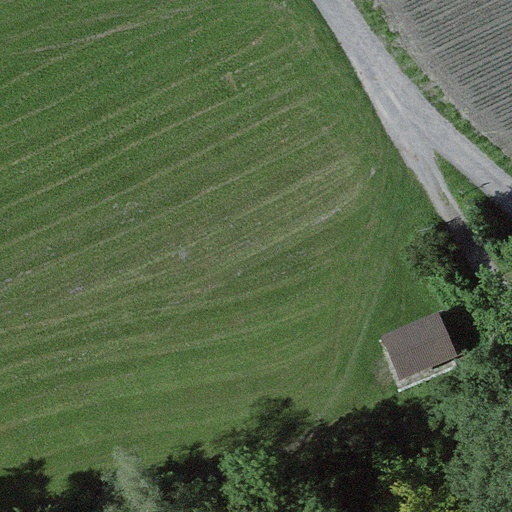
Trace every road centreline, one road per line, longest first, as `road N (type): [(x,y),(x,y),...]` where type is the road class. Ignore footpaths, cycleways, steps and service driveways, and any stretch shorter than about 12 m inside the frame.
road 1 (track): [(511,307),(415,139)]
road 2 (track): [(329,0),(415,139)]
